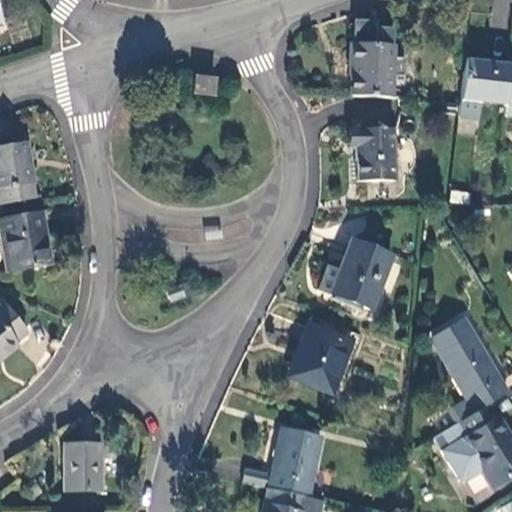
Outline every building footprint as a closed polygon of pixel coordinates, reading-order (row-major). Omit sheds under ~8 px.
[(464,56),(467,27),(452,25),(449,54),(464,56)] [(352,76),(352,97),(392,99),(393,47),(350,45),(350,65),(352,65),(352,76)] [(511,66),(464,61),(460,102),(458,117),(478,119),(479,102),(511,105),(511,66)] [(216,80),(197,78),(196,96),(214,98),(216,80)] [(396,182),(393,130),(351,131),(351,150),(356,150),(357,183),(396,182)] [(0,204),(33,199),(31,185),(34,184),(28,143),(0,147),(0,204)] [(51,264),(43,215),(0,222),(0,238),(5,271),(51,264)] [(352,243),(340,275),(332,298),(371,312),(392,258),(352,243)] [(332,298),(340,275),(329,270),(319,293),(332,298)] [(183,287),(169,292),(173,302),(186,297),(183,287)] [(12,343),(23,334),(0,304),(0,359),(16,347),(12,343)] [(490,402),(510,389),(465,317),(436,334),(449,355),(444,358),(466,395),(453,403),(463,419),(490,402)] [(304,358),(294,384),(332,398),(351,343),(310,328),(299,356),(304,358)] [(290,382),(294,384),(304,358),(299,356),(290,382)] [(463,419),(442,432),(449,445),(441,450),(460,479),(467,481),(483,470),(493,486),(511,473),(511,431),(500,412),(498,414),(490,402),(463,419)] [(269,491),(309,500),(322,440),(282,431),(269,491)] [(449,445),(442,432),(440,433),(434,437),(441,450),(449,445)] [(99,493),(99,449),(64,450),(65,494),(99,493)] [(244,468),(241,483),(264,488),(267,473),(244,468)] [(322,511),(325,504),(309,500),(269,491),(263,511),(322,511)]
